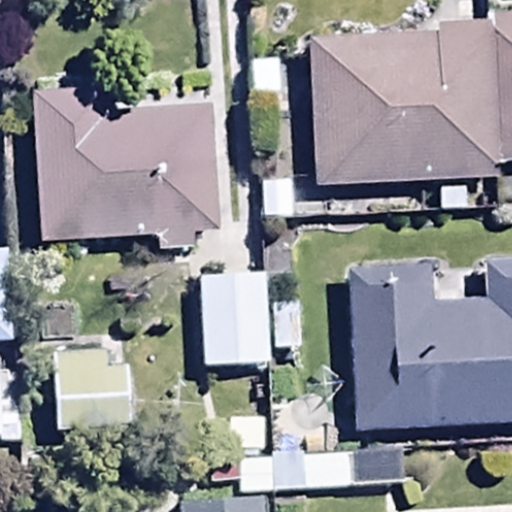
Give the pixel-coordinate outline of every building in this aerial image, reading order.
[(511,24),(489,25),(489,43),(430,44),(430,49),(305,51),(308,200),(500,197),(499,180),(511,180),(511,24)] [(40,258),(153,253),(153,261),(196,259),(196,247),(217,246),(211,123),(106,128),(105,102),(32,105),(40,258)] [(349,444),(511,436),(511,272),(476,275),(477,311),(429,313),(428,280),(342,284),(349,444)] [(198,287),(200,379),(263,377),(260,285),(198,287)] [(51,359),(53,444),(126,443),(124,379),(105,379),(104,358),(51,359)] [(0,385),(0,450),(17,450),(17,386),(0,385)] [(237,506),(347,499),(345,464),(261,469),(259,429),(223,431),(225,462),(206,463),(208,498),(237,496),(237,506)]
